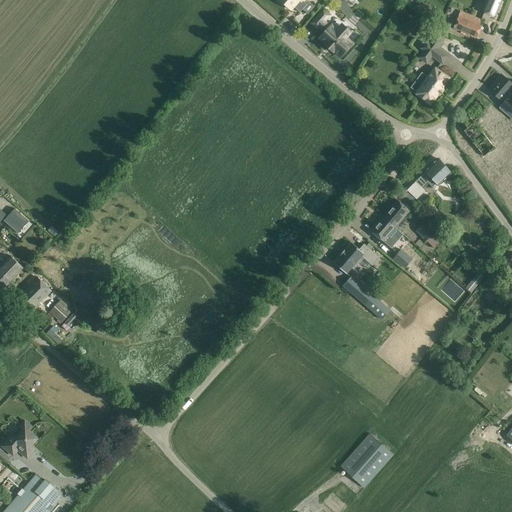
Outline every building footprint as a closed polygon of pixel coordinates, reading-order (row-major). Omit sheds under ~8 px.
[(281,0),(292,9),(294,7),(300,12),(307,4),(303,1),(304,0),(281,0)] [(501,0),(486,0),(482,12),(495,17),(501,0)] [(323,10),(312,23),(318,29),(319,27),(325,33),(319,38),(325,44),(325,45),(333,52),(334,51),(340,57),(352,43),(345,37),(350,32),(342,25),(337,30),(332,25),(330,27),(324,22),(330,16),(323,10)] [(460,11),(458,17),(454,28),(477,37),(481,26),(479,26),(481,20),(460,11)] [(435,36),(430,43),(426,41),(421,48),(424,51),(419,58),(426,63),(432,56),(442,64),(447,56),(437,49),(442,41),(435,36)] [(422,72),(410,88),(417,93),(416,94),(430,105),(438,94),(440,96),(443,91),(441,89),(449,79),(435,68),(428,77),(422,72)] [(511,84),(501,75),(489,90),(502,102),(505,99),(511,90),(511,84)] [(501,106),(499,108),(511,118),(511,106),(505,101),(501,106)] [(415,181),(422,189),(423,189),(429,184),(432,187),(442,178),(444,181),(452,173),(440,160),(437,160),(415,181)] [(397,200),(371,231),(383,241),(391,248),(403,235),(395,227),(409,211),(397,200)] [(18,233),(29,221),(15,208),(4,220),(18,233)] [(427,241),(435,233),(425,222),(417,230),(427,241)] [(340,256),(333,263),(346,274),(351,268),(353,270),(360,262),(358,260),(361,257),(372,266),(379,257),(364,244),(359,250),(351,243),(344,250),(340,255),(340,256)] [(402,250),(397,255),(394,259),(406,269),(413,260),(402,250)] [(511,255),(507,260),(494,271),(498,277),(505,270),(511,277),(511,255)] [(0,270),(11,281),(23,268),(11,256),(0,267),(0,270)] [(0,292),(11,281),(0,270),(0,292)] [(478,271),(465,288),(472,293),(485,277),(478,271)] [(38,277),(13,302),(27,316),(52,291),(38,277)] [(367,306),(375,297),(351,277),(343,286),(367,306)] [(491,303),(501,290),(494,284),(492,287),(489,284),(484,290),(487,293),(484,297),(491,303)] [(73,311),(61,300),(50,312),(62,323),(73,311)] [(77,317),(73,313),(65,322),(69,326),(77,317)] [(13,434),(3,446),(9,452),(14,446),(18,450),(20,452),(27,458),(32,452),(36,448),(32,445),(38,439),(30,432),(33,428),(25,421),(19,428),(22,431),(16,437),(13,434)] [(393,455),(369,434),(341,467),(364,487),(393,455)] [(36,475),(4,511),(46,511),(60,496),(36,475)]
